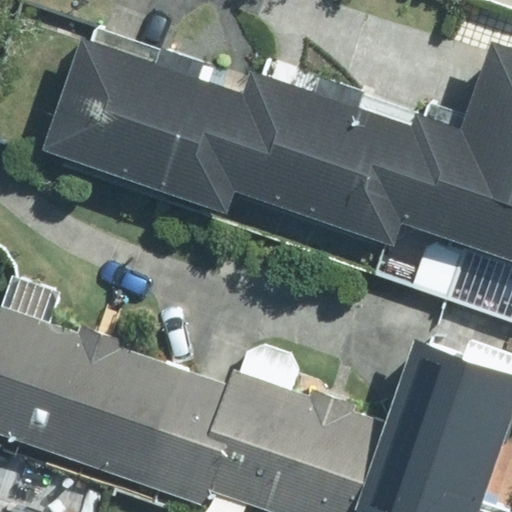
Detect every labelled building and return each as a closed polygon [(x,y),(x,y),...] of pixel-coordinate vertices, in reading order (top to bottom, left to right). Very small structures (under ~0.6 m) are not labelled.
[(228,212),(236,187),(272,79),(251,72),(246,88),(201,74),(205,59),(161,44),(156,60),(84,36),(45,151),(228,212)] [(464,128),(435,119),(402,217),(511,253),(511,44),(494,38),(464,128)] [(394,241),(402,217),(435,119),(417,113),(413,125),(272,79),(236,187),(394,241)] [(0,434),(203,504),(209,488),(194,483),(228,384),(0,305),(0,434)] [(511,369),(415,337),(385,423),(355,511),(358,511),(479,511),(511,417),(511,369)] [(232,371),(228,384),(194,483),(209,488),(278,511),(358,511),(355,511),(385,423),(232,371)]
